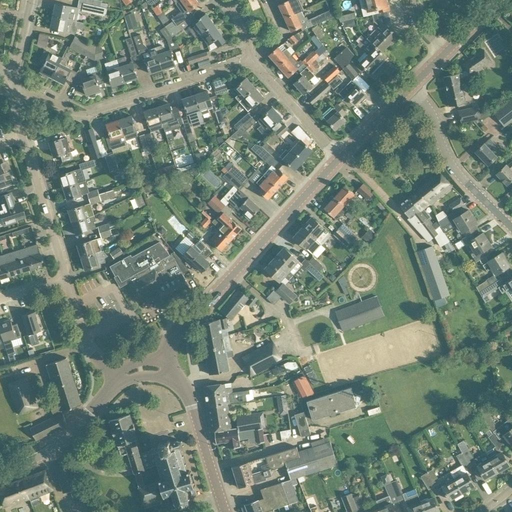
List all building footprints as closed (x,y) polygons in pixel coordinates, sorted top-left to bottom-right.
[(173,21),(165,27),(168,32),(185,20),(189,17),(186,13),(199,4),(196,0),(179,0),(175,3),(181,12),(171,19),(173,21)] [(304,10),(298,0),(290,0),(279,5),(285,18),(296,13),(301,11),(304,10)] [(372,15),(388,11),(388,10),(390,10),(388,4),(387,5),(385,0),(359,0),(364,17),(372,15)] [(53,16),(69,20),(76,21),(79,8),(79,9),(71,7),(56,3),(53,16)] [(83,3),(82,9),(107,14),(108,8),(100,6),(83,3)] [(158,7),(153,11),(157,16),(162,13),(158,7)] [(311,27),(337,15),(335,8),(308,21),(311,27)] [(285,18),(291,31),(302,26),(299,21),(305,18),(301,11),(296,13),(285,18)] [(366,37),(365,37),(381,52),(397,36),(390,28),(391,27),(392,27),(392,26),(388,11),(372,15),(374,21),(379,26),(367,38),(366,37)] [(354,13),(338,17),(341,23),(356,19),(354,13)] [(131,14),(125,16),(127,24),(134,22),(131,14)] [(214,25),(206,14),(193,23),(201,34),(214,25)] [(53,16),(50,29),(75,34),(77,34),(78,29),(76,26),(75,26),(76,21),(69,20),(53,16)] [(168,32),(172,37),(188,25),(185,20),(168,32)] [(217,29),(214,25),(201,34),(209,45),(214,41),(218,46),(225,42),(221,36),(222,35),(221,34),(222,32),(220,29),(217,29)] [(314,35),(319,40),(325,35),(318,25),(311,31),(314,35)] [(172,37),(168,32),(165,27),(159,31),(166,41),(172,37)] [(39,42),(47,45),(49,35),(41,33),(39,42)] [(144,46),(140,34),(133,37),(140,56),(144,55),(150,74),(163,70),(155,47),(148,50),(147,48),(146,47),(145,47),(144,46)] [(298,41),(293,35),(288,39),(293,45),(298,41)] [(307,67),(315,60),(326,49),(319,40),(314,35),(310,38),(319,48),(315,52),(314,51),(302,62),(307,67)] [(75,37),(72,42),(83,48),(86,42),(75,37)] [(125,39),(131,57),(137,55),(131,37),(125,39)] [(365,37),(361,42),(372,52),(370,54),(375,59),(374,60),(384,70),(389,64),(384,59),(386,57),(381,52),(365,37)] [(70,48),(80,53),(83,48),(72,42),(70,48)] [(80,53),(86,56),(91,45),(86,42),(83,48),(80,53)] [(376,77),(384,70),(374,60),(375,59),(370,54),(372,52),(361,42),(358,45),(368,55),(360,64),(370,73),(371,72),(376,77)] [(96,47),(91,45),(86,56),(95,61),(96,47)] [(162,45),(155,47),(163,70),(175,65),(170,50),(164,52),(162,45)] [(101,46),(96,47),(95,61),(105,57),(101,46)] [(344,68),(349,63),(354,59),(357,56),(348,46),(335,58),(344,68)] [(269,56),(279,66),(292,55),(286,49),(283,52),(278,47),(269,56)] [(484,50),(462,65),(470,76),(492,61),(484,50)] [(207,52),(188,58),(190,64),(208,58),(207,52)] [(40,72),(52,78),(63,56),(61,59),(50,53),(40,72)] [(300,61),(299,63),(292,55),(279,66),(288,77),(303,64),(300,61)] [(68,59),(63,56),(52,78),(64,83),(71,69),(64,66),(68,59)] [(125,82),(137,78),(132,63),(128,64),(126,57),(117,60),(125,82)] [(362,69),(354,59),(349,63),(358,73),(362,69)] [(105,64),(112,86),(125,82),(117,60),(105,64)] [(315,60),(307,67),(300,73),(303,76),(294,84),(304,94),(313,86),(308,81),(314,76),(311,72),(320,65),(315,60)] [(358,73),(349,63),(344,68),(343,69),(351,79),(358,73)] [(335,66),(322,77),(327,82),(340,71),(335,66)] [(81,80),(83,85),(80,87),(78,91),(87,95),(100,90),(100,88),(106,86),(104,83),(100,70),(88,75),(89,77),(81,80)] [(338,74),(329,83),(335,89),(344,80),(338,74)] [(465,103),(459,74),(443,77),(449,107),(465,103)] [(239,102),(255,88),(246,78),(234,89),(239,94),(235,97),(239,102)] [(355,105),(365,94),(351,80),(339,93),(344,98),(346,96),(355,105)] [(308,100),(312,104),(331,87),(327,83),(308,100)] [(226,85),(214,89),(216,94),(227,90),(226,85)] [(252,108),(264,98),(255,88),(239,102),(248,111),(252,108)] [(207,91),(195,95),(200,110),(212,106),(214,112),(221,110),(216,96),(210,98),(207,91)] [(187,114),(200,110),(195,95),(182,99),(187,114)] [(511,98),(494,113),(504,125),(511,119),(511,98)] [(183,123),(182,118),(178,107),(171,109),(169,103),(157,107),(162,123),(164,130),(166,129),(167,130),(171,129),(174,130),(180,128),(181,124),(183,123)] [(338,104),(323,117),(336,130),(346,121),(342,117),(346,113),(338,104)] [(157,107),(144,112),(149,126),(151,131),(163,127),(164,130),(162,123),(157,107)] [(265,133),(270,129),(282,118),(272,107),(257,121),(261,126),(260,127),(265,133)] [(459,111),(461,123),(473,121),(470,109),(459,111)] [(237,130),(252,117),(248,113),(234,126),(237,130)] [(125,140),(138,136),(131,116),(124,118),(123,114),(118,116),(125,140)] [(112,149),(125,144),(127,144),(125,140),(118,116),(112,118),(114,122),(107,124),(109,131),(104,133),(109,148),(112,149)] [(195,140),(187,116),(182,118),(183,123),(190,142),(195,140)] [(256,123),(252,117),(237,130),(242,135),(256,123)] [(279,137),(288,129),(284,124),(275,132),(279,137)] [(92,129),(85,131),(89,145),(97,142),(103,140),(102,139),(96,141),(92,129)] [(279,137),(275,132),(266,142),(270,145),(279,137)] [(149,147),(151,153),(157,151),(150,133),(145,135),(149,147)] [(149,147),(145,135),(139,136),(143,149),(149,147)] [(61,139),(49,143),(53,157),(60,154),(63,162),(73,159),(71,151),(67,137),(61,139)] [(489,138),(483,144),(475,152),(488,165),(502,152),(489,138)] [(108,155),(103,140),(97,142),(102,157),(106,156),(108,155)] [(301,140),(292,149),(304,160),(312,150),(301,140)] [(226,142),(220,148),(224,152),(230,146),(226,142)] [(276,151),(270,145),(266,142),(262,147),(272,155),(276,151)] [(262,147),(256,145),(252,150),(265,162),(272,155),(262,147)] [(149,147),(143,149),(147,159),(152,157),(151,153),(149,147)] [(295,170),(304,160),(292,149),(289,153),(286,150),(280,156),(283,159),(295,170)] [(113,154),(108,155),(106,156),(111,172),(118,169),(113,154)] [(176,157),(178,166),(193,163),(191,154),(176,157)] [(59,175),(63,188),(81,182),(86,180),(83,169),(96,165),(95,159),(79,164),(81,169),(74,172),(74,171),(59,175)] [(496,174),(507,185),(511,180),(511,171),(511,170),(511,161),(507,166),(506,165),(496,174)] [(244,186),(249,180),(232,164),(227,170),(244,186)] [(272,166),(263,175),(278,188),(288,177),(279,169),(277,171),(272,166)] [(0,188),(13,184),(9,172),(2,174),(0,168),(0,188)] [(239,191),(244,186),(227,170),(222,176),(239,191)] [(418,190),(429,203),(431,205),(452,186),(439,173),(418,190)] [(278,188),(263,175),(255,184),(260,189),(259,191),(268,199),(278,188)] [(81,195),(87,193),(87,192),(90,191),(86,180),(81,182),(63,188),(67,200),(82,195),(81,195)] [(373,193),(363,184),(358,190),(367,199),(373,193)] [(345,186),(335,197),(344,206),(354,194),(345,186)] [(87,192),(87,193),(89,198),(99,195),(97,189),(90,191),(87,192)] [(409,197),(426,219),(430,217),(423,208),(429,203),(418,190),(409,197)] [(0,208),(0,215),(1,218),(3,217),(5,225),(16,221),(15,220),(24,217),(19,202),(14,204),(10,193),(0,195),(0,207),(0,208)] [(243,214),(249,220),(260,208),(248,198),(242,193),(239,196),(236,194),(229,201),(230,202),(238,209),(240,207),(245,212),(243,214)] [(101,200),(99,195),(89,198),(90,203),(101,200)] [(137,196),(140,206),(145,205),(143,195),(137,196)] [(220,201),(214,196),(207,204),(218,214),(226,206),(220,201)] [(223,198),(220,201),(226,206),(230,202),(229,201),(224,197),(223,198)] [(344,206),(335,197),(324,209),(337,220),(347,209),(344,206)] [(442,228),(440,225),(435,230),(431,225),(426,219),(409,197),(399,205),(410,218),(414,215),(429,234),(433,231),(440,245),(445,243),(451,252),(454,250),(442,228)] [(448,206),(452,213),(465,205),(460,198),(448,206)] [(94,215),(90,203),(68,210),(72,222),(86,218),(92,216),(94,215)] [(351,204),(347,209),(357,217),(360,213),(351,204)] [(457,225),(465,237),(477,229),(474,224),(477,223),(469,210),(456,218),(452,213),(439,222),(440,225),(442,228),(451,222),(454,227),(457,225)] [(241,229),(226,215),(223,212),(218,219),(217,218),(216,218),(215,218),(212,222),(220,229),(231,240),(241,229)] [(92,216),(86,218),(72,222),(76,235),(96,228),(92,216)] [(312,217),(303,227),(322,244),(331,234),(312,217)] [(438,220),(431,225),(435,230),(440,225),(439,222),(438,220)] [(110,228),(116,224),(115,222),(98,227),(100,232),(110,229),(110,228)] [(119,234),(116,224),(110,228),(110,229),(100,232),(102,240),(119,234)] [(343,224),(338,230),(352,242),(357,237),(343,224)] [(303,227),(294,237),(313,254),(322,244),(303,227)] [(212,242),(221,251),(231,240),(220,229),(213,237),(215,239),(212,242)] [(479,253),(491,245),(483,233),(480,234),(477,229),(465,237),(462,239),(465,244),(468,242),(472,249),(469,251),(476,262),(482,258),(479,253)] [(347,247),(352,242),(338,230),(333,235),(347,247)] [(190,231),(187,235),(191,240),(195,236),(190,231)] [(77,245),(81,257),(96,253),(102,251),(98,240),(92,242),(92,240),(77,245)] [(205,259),(212,252),(200,240),(193,247),(191,246),(183,255),(188,260),(185,262),(193,271),(196,267),(202,272),(210,263),(205,259)] [(182,274),(188,271),(173,253),(169,255),(167,250),(159,242),(132,257),(131,254),(123,259),(124,261),(115,266),(113,264),(110,266),(115,276),(118,275),(122,282),(129,278),(131,281),(129,282),(138,300),(157,289),(166,305),(192,290),(182,274)] [(32,269),(43,265),(36,244),(25,248),(32,269)] [(433,244),(416,250),(434,300),(451,294),(433,244)] [(118,247),(106,255),(111,261),(122,253),(118,247)] [(20,273),(32,269),(25,248),(13,251),(20,273)] [(275,258),(289,271),(293,275),(303,265),(284,248),(275,258)] [(9,276),(20,273),(13,251),(2,255),(9,276)] [(100,265),(98,260),(104,259),(102,251),(96,253),(81,257),(85,270),(100,265)] [(488,261),(485,256),(479,260),(486,271),(490,269),(494,275),(496,274),(510,266),(507,261),(509,259),(504,251),(502,253),(488,261)] [(0,279),(9,276),(2,255),(0,255),(0,279)] [(308,262),(309,263),(318,271),(323,265),(313,257),(308,262)] [(293,275),(289,271),(275,258),(265,268),(279,281),(284,276),(289,280),(293,275)] [(324,276),(318,271),(309,263),(305,268),(320,281),(324,276)] [(343,274),(338,279),(342,289),(348,286),(343,274)] [(498,287),(499,287),(502,293),(511,288),(511,289),(511,278),(507,281),(507,282),(498,287)] [(479,292),(490,285),(487,280),(476,287),(479,292)] [(279,289),(292,301),(297,296),(283,284),(279,289)] [(494,290),(490,285),(479,292),(482,298),(494,290)] [(279,289),(277,290),(275,288),(266,297),(274,304),(281,296),(290,303),(292,301),(279,289)] [(238,289),(220,311),(232,321),(246,303),(251,307),(258,299),(248,291),(245,294),(238,289)] [(335,312),(342,330),(384,315),(377,296),(362,302),(335,312)] [(38,311),(25,315),(35,345),(43,342),(39,331),(44,329),(38,311)] [(12,319),(0,322),(0,323),(9,353),(16,351),(13,340),(24,336),(19,323),(14,325),(12,319)] [(199,324),(202,336),(208,335),(209,338),(223,335),(221,329),(228,328),(226,319),(220,320),(199,324)] [(230,370),(227,357),(233,356),(232,350),(226,351),(223,335),(209,338),(208,335),(202,336),(209,374),(230,370)] [(274,340),(241,357),(251,377),(284,360),(274,340)] [(81,405),(66,358),(47,364),(58,401),(50,404),(53,413),(61,411),(81,405)] [(288,372),(299,367),(297,362),(288,362),(284,364),(288,372)] [(18,414),(38,407),(27,377),(7,384),(18,414)] [(224,383),(204,387),(205,395),(220,393),(220,394),(232,393),(231,387),(225,388),(224,383)] [(313,394),(311,387),(299,391),(301,397),(313,394)] [(307,401),(313,420),(357,406),(351,387),(307,401)] [(248,401),(246,394),(250,394),(249,390),(232,393),(220,394),(220,393),(205,395),(207,406),(227,404),(234,403),(248,401)] [(227,404),(207,406),(211,432),(214,431),(231,429),(227,404)] [(511,416),(498,427),(488,415),(489,413),(486,409),(479,414),(493,432),(494,432),(499,439),(504,435),(511,445),(511,446),(511,416)] [(294,414),(301,437),(311,434),(304,412),(294,414)] [(36,440),(67,425),(63,413),(30,429),(36,440)] [(177,440),(170,442),(170,441),(158,444),(158,445),(157,446),(151,448),(149,451),(148,452),(139,454),(135,440),(138,439),(130,414),(110,420),(113,430),(114,435),(115,435),(118,445),(121,455),(128,453),(134,473),(139,488),(138,488),(142,502),(143,502),(145,508),(165,502),(167,508),(175,505),(176,506),(181,509),(187,507),(190,503),(190,498),(197,495),(195,485),(194,486),(193,483),(195,482),(193,475),(191,476),(189,471),(187,472),(180,448),(182,446),(183,446),(183,445),(182,441),(181,441),(177,440)] [(235,418),(237,428),(238,432),(254,429),(262,428),(260,414),(235,418)] [(231,429),(214,431),(216,443),(227,442),(228,449),(240,447),(239,440),(238,432),(237,428),(231,429)] [(264,442),(263,433),(262,428),(254,429),(256,443),(264,442)] [(496,447),(486,453),(497,472),(509,465),(502,452),(501,452),(498,449),(503,444),(499,439),(494,432),(493,432),(488,437),(496,447)] [(290,479),(300,476),(337,464),(330,442),(298,452),(296,447),(232,467),(239,488),(267,479),(266,477),(272,475),(270,470),(286,465),(290,479)] [(468,449),(462,452),(470,465),(475,462),(485,479),(497,472),(486,453),(475,460),(468,449)] [(462,465),(450,472),(462,493),(474,486),(464,469),(470,465),(462,452),(456,455),(462,465)] [(83,493),(72,460),(55,467),(64,492),(70,490),(73,497),(83,493)] [(432,469),(427,472),(435,486),(440,483),(450,500),(462,493),(450,472),(438,479),(432,469)] [(22,479),(29,499),(31,505),(40,502),(37,496),(53,490),(46,470),(22,479)] [(435,486),(427,472),(421,476),(428,489),(435,486)] [(388,495),(376,500),(379,508),(380,511),(395,511),(392,503),(398,501),(391,482),(387,474),(380,476),(388,495)] [(245,505),(247,511),(272,511),(272,510),(297,500),(292,485),(302,482),(300,476),(290,479),(291,479),(260,489),(263,498),(245,505)] [(26,500),(29,499),(22,479),(0,487),(0,495),(4,507),(25,500),(26,500)] [(397,480),(391,482),(398,501),(404,498),(397,480)] [(85,494),(76,499),(81,510),(91,506),(85,494)] [(350,511),(357,509),(357,508),(353,498),(351,495),(342,498),(348,511),(350,511)] [(357,508),(357,509),(358,511),(366,509),(360,495),(353,498),(357,508)] [(424,511),(421,502),(418,495),(408,499),(411,506),(408,508),(409,511),(424,511)] [(424,511),(437,511),(439,511),(434,497),(421,502),(424,511)] [(380,511),(379,508),(376,500),(375,500),(378,508),(367,511),(380,511)]
